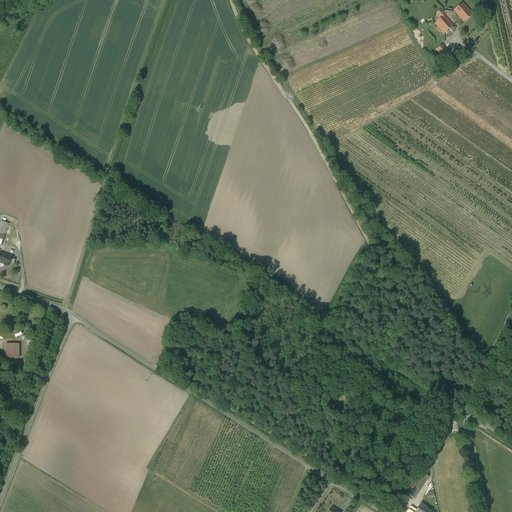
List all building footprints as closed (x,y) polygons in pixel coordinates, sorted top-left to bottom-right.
[(472,12),(464,2),(454,10),(463,20),(472,12)] [(446,12),(442,8),(436,14),(440,18),(435,22),(445,32),(454,24),(445,14),(446,12)] [(441,43),(435,50),(443,56),(449,50),(441,43)] [(0,221),(0,243),(2,244),(9,223),(0,220),(0,221)] [(8,253),(0,249),(0,262),(9,266),(14,249),(10,247),(8,253)] [(14,343),(6,343),(6,357),(14,357),(14,343)] [(408,495),(414,499),(428,476),(422,472),(420,476),(418,475),(417,474),(413,481),(408,478),(403,487),(410,491),(408,495)]
